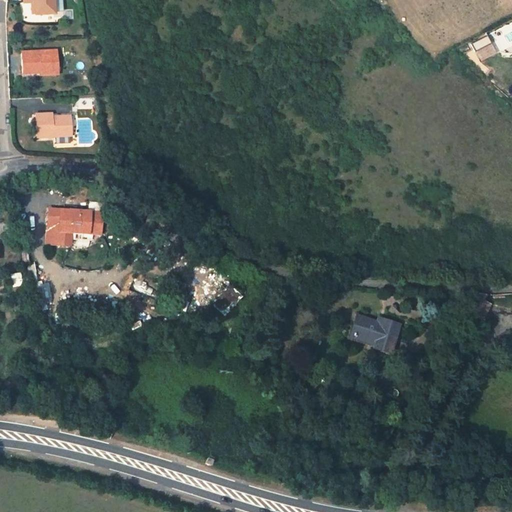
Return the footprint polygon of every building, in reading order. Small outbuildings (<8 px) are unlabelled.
[(23,0),(24,2),(32,2),(34,2),(34,3),(35,14),(54,14),(53,0),(23,0)] [(481,44),(476,38),(462,46),(466,50),(469,54),(481,44)] [(486,50),(481,44),(469,54),(474,60),(486,50)] [(57,50),(21,52),(21,73),(39,72),(40,75),(58,74),(57,50)] [(474,60),(469,54),(466,50),(459,56),(469,65),(474,60)] [(52,117),(52,113),(35,114),(36,138),(52,137),(72,137),(70,116),(52,117)] [(103,202),(88,201),(88,212),(48,209),(46,233),(57,234),(56,244),(69,245),(70,232),(101,234),(103,202)] [(57,234),(46,233),(46,244),(56,244),(57,234)] [(485,295),(475,293),(473,297),(482,301),(485,295)] [(482,301),(473,297),(472,298),(465,312),(480,319),(481,319),(489,304),(483,302),(482,301)] [(480,319),(465,312),(458,325),(473,333),(480,319)] [(376,323),(358,318),(352,336),(371,342),(372,338),(380,341),(379,345),(378,348),(389,352),(398,325),(382,320),(380,327),(376,325),(377,324),(376,323)]
